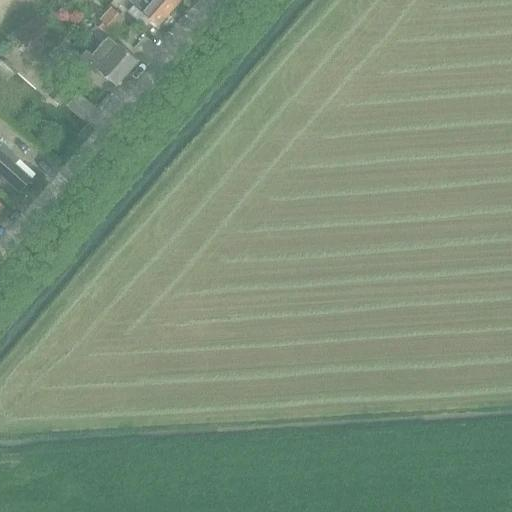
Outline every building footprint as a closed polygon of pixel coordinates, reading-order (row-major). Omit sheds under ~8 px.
[(127,0),(144,13),(159,27),(178,5),(172,0),(127,0)] [(113,9),(102,22),(114,33),(126,21),(113,9)] [(100,70),(99,71),(117,86),(138,62),(110,37),(89,60),(100,70)] [(1,60),(0,61),(0,75),(8,82),(16,73),(1,60)] [(60,105),(74,89),(63,80),(49,96),(60,105)] [(97,110),(82,96),(78,94),(67,106),(85,122),(97,110)] [(0,144),(0,176),(1,177),(2,176),(19,192),(30,180),(13,165),(18,160),(0,144)]
